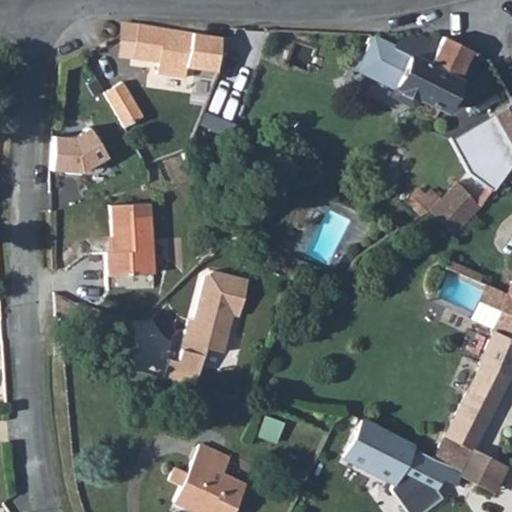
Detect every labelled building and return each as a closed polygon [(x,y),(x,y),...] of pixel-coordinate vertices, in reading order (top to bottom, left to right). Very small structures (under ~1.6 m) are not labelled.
[(132,53),(137,25),(122,23),(117,50),(132,53)] [(214,64),(220,65),(223,56),(216,54),(219,37),(137,24),(137,25),(132,53),(131,59),(155,63),(153,74),(181,80),(183,68),(212,73),(214,64)] [(437,50),(417,41),(415,40),(410,40),(406,40),(401,42),(397,45),(394,49),(374,39),(358,70),(394,88),(419,100),(412,114),(433,124),(440,111),(443,112),(458,82),(456,80),(471,51),(443,37),(437,50)] [(122,82),(103,92),(123,128),(143,118),(122,82)] [(487,188),(476,204),(479,209),(496,185),(507,171),(511,166),(511,102),(491,114),(511,149),(511,159),(508,164),(500,158),(480,182),(487,188)] [(73,137),(52,136),(51,172),(80,173),(107,157),(91,127),(73,137)] [(511,166),(507,171),(496,185),(508,193),(511,186),(511,166)] [(433,207),(428,211),(452,236),(479,209),(476,204),(458,182),(433,207)] [(420,206),(426,213),(428,211),(433,207),(426,200),(420,206)] [(108,251),(101,252),(102,276),(150,274),(147,204),(107,205),(108,251)] [(441,279),(503,307),(509,293),(478,280),(480,274),(449,260),(441,279)] [(249,279),(206,269),(192,318),(185,318),(178,360),(167,357),(161,378),(200,387),(209,351),(225,354),(233,319),(240,320),(249,279)] [(480,367),(435,456),(461,468),(505,380),(511,364),(511,286),(509,293),(503,307),(491,334),(492,336),(479,364),(480,367)] [(357,428),(342,457),(387,480),(393,482),(411,445),(361,421),(357,428)] [(174,466),(167,480),(179,485),(172,501),(196,511),(231,511),(244,484),(222,474),(228,458),(199,444),(186,472),(174,466)] [(342,457),(329,482),(375,504),(387,480),(342,457)] [(231,458),(227,470),(250,477),(253,465),(231,458)]
